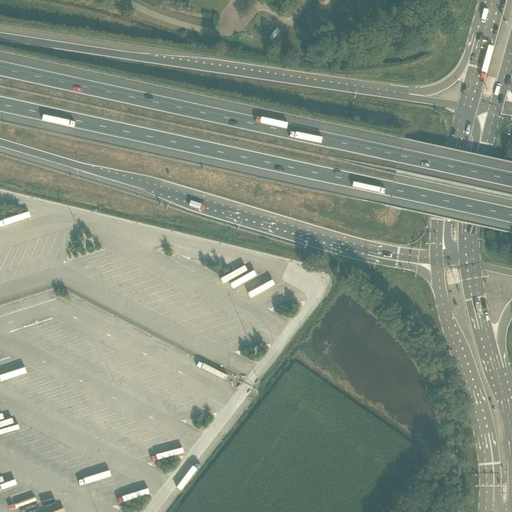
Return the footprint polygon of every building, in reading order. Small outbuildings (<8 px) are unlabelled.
[(256,51),(264,40),(275,25),(270,21),(263,15),(251,31),(243,41),(256,51)] [(306,40),(311,34),(300,26),(296,32),(306,40)] [(311,48),(306,44),(301,51),(305,54),(306,54),(306,53),(311,48)] [(63,228),(59,238),(63,239),(67,230),(63,228)] [(2,313),(22,306),(20,302),(1,308),(2,313)] [(28,330),(54,325),(53,320),(27,325),(28,330)] [(64,351),(90,343),(88,338),(63,346),(64,351)] [(188,417),(214,411),(213,406),(187,412),(188,417)] [(125,496),(126,500),(146,496),(145,491),(125,496)]
